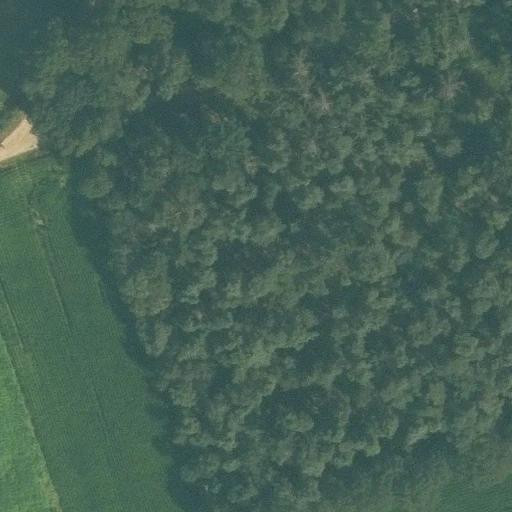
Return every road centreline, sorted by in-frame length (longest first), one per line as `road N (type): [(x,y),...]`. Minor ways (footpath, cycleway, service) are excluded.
road 1 (track): [(435,0),(28,144)]
road 2 (track): [(28,144),(91,0)]
